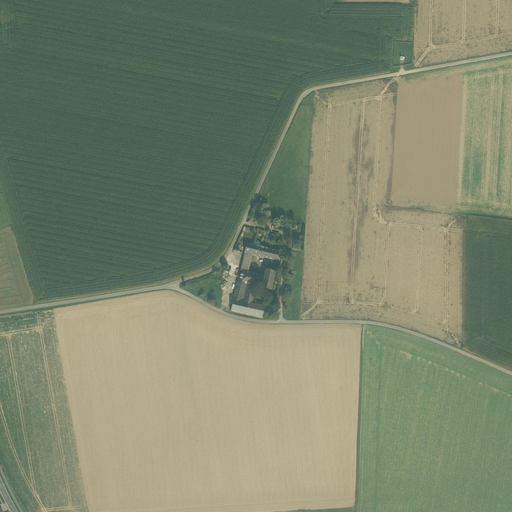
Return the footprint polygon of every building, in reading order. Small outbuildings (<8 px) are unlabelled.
[(252,255),(268,259),(270,250),(247,244),(244,253),(252,255)] [(278,251),(270,250),(268,259),(271,260),(270,265),(275,266),(278,251)] [(240,270),(248,272),(252,255),(244,253),(240,270)] [(255,287),(261,288),(263,276),(248,272),(240,270),(237,282),(255,287)] [(265,270),(263,276),(261,288),(271,290),(275,272),(273,272),(265,270)] [(237,282),(233,299),(252,303),(255,287),(237,282)] [(265,306),(252,303),(233,299),(230,312),(262,319),(265,306)]
